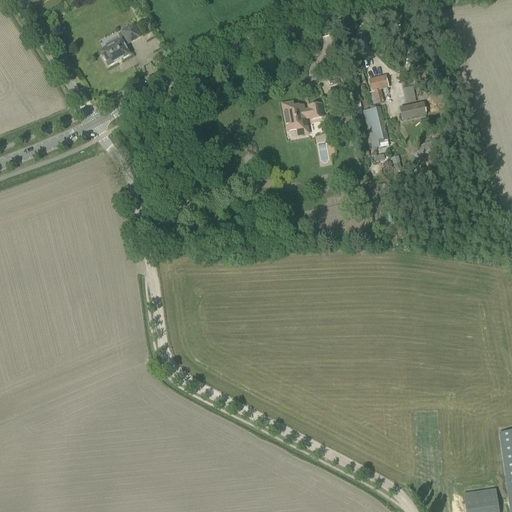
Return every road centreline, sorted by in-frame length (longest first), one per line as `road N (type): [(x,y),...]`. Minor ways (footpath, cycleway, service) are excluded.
road 1 (track): [(410,511),(391,492),(172,373),(145,267)]
road 2 (tertiary): [(93,124),(285,26),(398,0)]
road 3 (unclassified): [(145,267),(119,157),(93,124)]
road 4 (unclassified): [(93,124),(13,0)]
